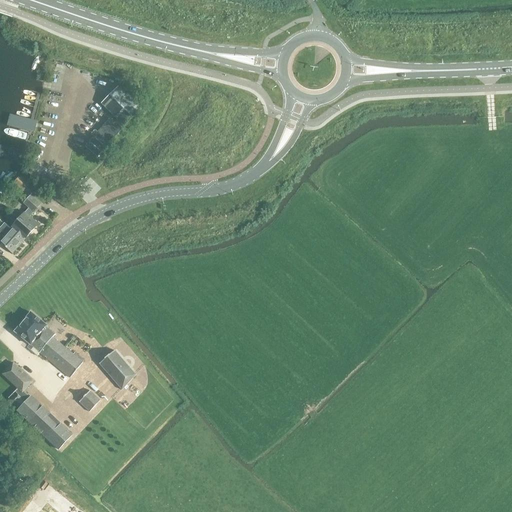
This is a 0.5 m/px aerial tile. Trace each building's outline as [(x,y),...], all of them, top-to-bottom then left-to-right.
[(119,86),(117,88),(113,92),(101,104),(124,127),(142,110),(119,86)] [(97,157),(122,128),(110,118),(85,146),(97,157)] [(28,185),(19,177),(15,183),(23,190),(28,185)] [(29,208),(12,227),(26,239),(39,225),(29,216),(33,212),(34,212),(40,205),(31,196),(24,204),(29,208)] [(0,242),(13,254),(26,239),(12,227),(0,240),(0,242)] [(84,363),(71,352),(53,337),(55,335),(47,327),(48,326),(31,312),(14,332),(31,346),(32,346),(71,378),(84,363)] [(136,375),(115,351),(100,364),(122,390),(136,375)] [(19,387),(22,390),(23,389),(32,380),(13,361),(3,372),(19,387)] [(19,409),(18,411),(58,451),(72,437),(23,389),(22,390),(19,387),(15,391),(18,393),(27,402),(19,409)] [(19,409),(27,402),(18,393),(10,400),(19,409)] [(79,404),(89,414),(101,402),(91,393),(79,404)]
